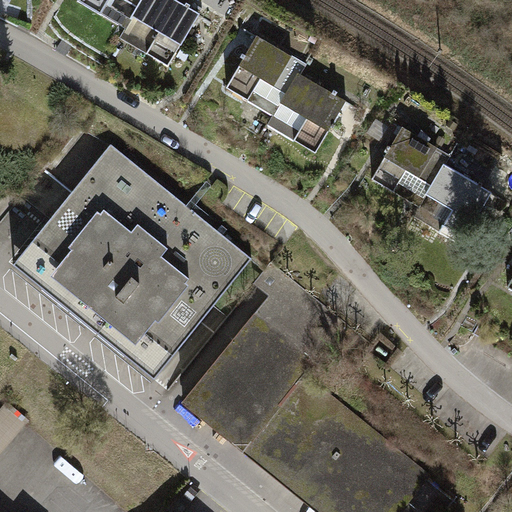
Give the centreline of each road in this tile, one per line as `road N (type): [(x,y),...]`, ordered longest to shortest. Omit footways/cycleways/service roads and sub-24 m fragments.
road 1 (residential): [(511,418),(480,401),(424,350),(336,239),(286,197),(0,35)]
road 2 (residential): [(0,299),(257,511)]
